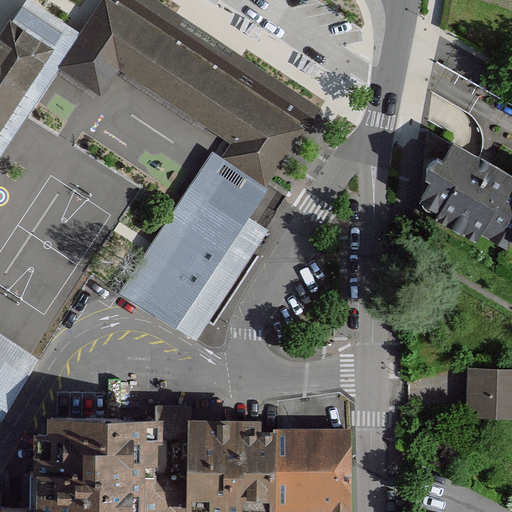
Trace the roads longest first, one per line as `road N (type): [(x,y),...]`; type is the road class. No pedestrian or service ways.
road 1 (residential): [(0,451),(52,361),(72,339),(110,320),(152,323),(251,373)]
road 2 (residential): [(380,121),(316,207),(252,320),(251,373)]
road 3 (tertiary): [(373,375),(380,121)]
road 4 (unknown): [(262,0),(401,63)]
road 5 (tertiary): [(371,511),(373,375)]
road 6 (tertiary): [(380,121),(400,71),(406,0)]
road 7 (residential): [(251,373),(373,375)]
